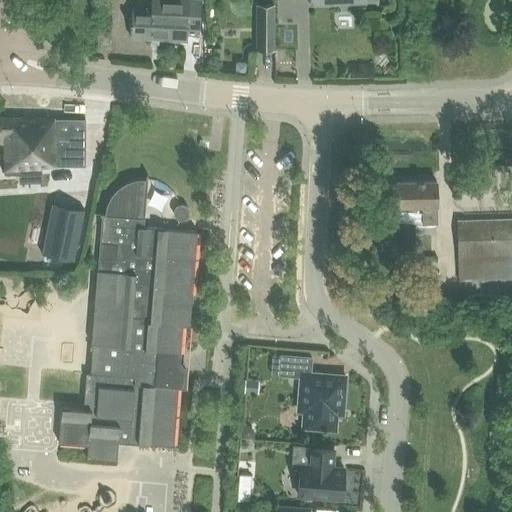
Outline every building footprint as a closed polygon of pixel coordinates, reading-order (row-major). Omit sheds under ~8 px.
[(134,8),(131,38),(150,40),(150,44),(158,44),(158,41),(184,44),(184,35),(197,36),(200,3),(173,0),(154,0),(153,10),(134,8)] [(274,4),(256,4),(256,52),(274,51),(274,4)] [(0,119),(0,144),(4,144),(4,177),(20,177),(20,171),(42,171),(42,167),(84,168),(84,121),(54,120),(0,119)] [(62,408),(59,443),(87,445),(86,458),(117,460),(119,442),(172,446),(176,387),(185,388),(186,371),(180,363),(178,363),(181,325),(190,326),(198,232),(157,228),(143,227),(147,175),(146,175),(145,179),(135,180),(126,183),(118,189),(111,196),(106,205),(104,215),(100,215),(100,216),(102,216),(90,344),(92,344),(90,374),(86,373),(83,410),(62,408)] [(397,182),(398,208),(422,207),(423,226),(437,225),(436,182),(397,182)] [(73,259),(84,209),(51,202),(41,253),(73,259)] [(173,215),(174,215),(174,217),(175,218),(176,219),(177,220),(178,220),(179,221),(181,221),(182,221),(184,221),(185,220),(187,219),(188,218),(188,217),(189,216),(189,214),(189,213),(189,211),(189,210),(188,209),(187,208),(186,207),(185,206),(183,205),(182,205),(180,205),(178,206),(177,207),(175,208),(174,209),(174,210),(173,215)] [(460,281),(511,279),(511,219),(458,220),(460,281)] [(323,429),(323,431),(326,431),(327,429),(335,430),(337,402),(343,403),(345,377),(311,374),(312,358),(282,356),(280,376),(301,377),(299,411),(305,412),(303,428),(323,429)] [(344,469),(332,468),(334,450),(310,448),(309,466),(301,466),(298,495),(342,499),(342,495),(346,491),(348,487),(348,482),(347,477),(344,472),(344,469)] [(249,502),(250,489),(238,488),(237,501),(249,502)]
